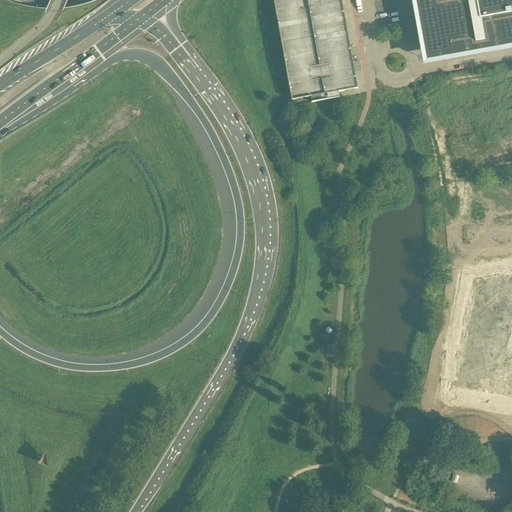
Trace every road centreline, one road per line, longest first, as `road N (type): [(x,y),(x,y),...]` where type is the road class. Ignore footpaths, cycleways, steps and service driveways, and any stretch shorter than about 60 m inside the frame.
road 1 (motorway): [(99,53),(151,60),(216,149),(234,229),(224,283),(175,340),(131,361),(71,364),(0,328)]
road 2 (motorway): [(133,511),(241,332),(264,258),(252,160),(177,47)]
road 3 (primary): [(110,14),(0,85)]
road 4 (primary): [(0,125),(99,53)]
